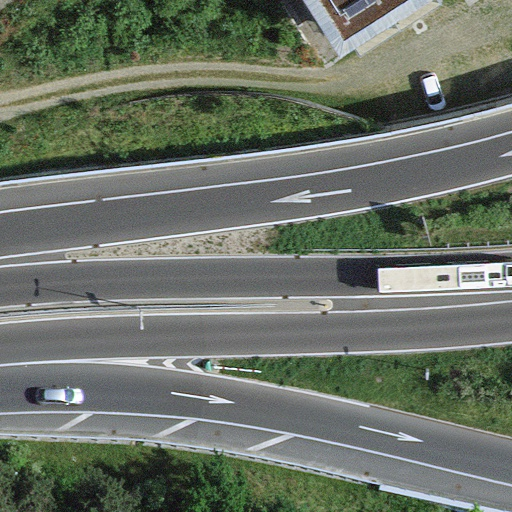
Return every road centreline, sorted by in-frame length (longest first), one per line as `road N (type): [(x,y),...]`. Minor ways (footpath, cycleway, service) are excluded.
road 1 (motorway): [(0,89),(30,53),(138,8),(242,2),(350,20),(441,71),(499,131),(511,158)]
road 2 (motorway): [(511,153),(225,208),(0,236)]
road 3 (primary): [(511,276),(0,289)]
road 4 (motorway): [(24,363),(511,462)]
road 5 (primary): [(24,363),(206,336),(408,329),(511,307)]
